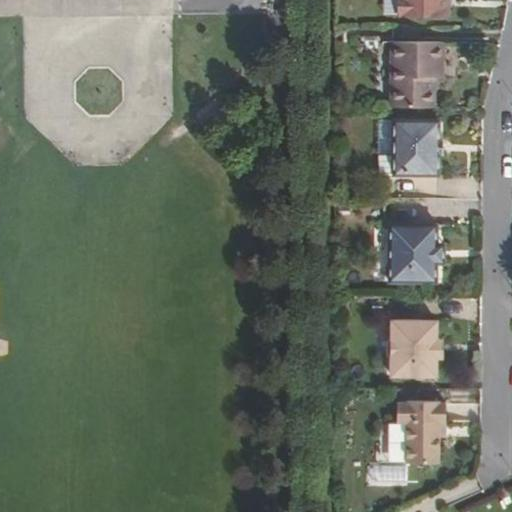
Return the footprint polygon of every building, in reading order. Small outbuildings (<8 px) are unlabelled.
[(400,0),(400,11),(410,11),(410,0),(400,0)] [(410,0),(410,11),(449,12),(448,0),(410,0)] [(392,105),(411,105),(410,38),(392,38),(392,105)] [(410,38),(411,105),(435,105),(435,73),(435,64),(444,64),(444,39),(410,38)] [(444,73),(444,64),(435,64),(435,73),(444,73)] [(391,182),(411,182),(411,125),(390,124),(391,182)] [(411,125),(411,182),(437,182),(437,162),(437,143),(438,125),(411,125)] [(411,227),(411,279),(436,279),(436,264),(436,241),(436,221),(411,221),(411,227)] [(389,279),(411,279),(411,227),(388,227),(389,279)] [(392,370),(412,370),(412,316),(392,316),(392,370)] [(412,316),(412,370),(435,370),(435,352),(435,334),(435,316),(412,316)] [(406,457),(412,457),(412,393),(407,393),(407,397),(397,397),(397,417),(406,418),(406,457)] [(412,393),(412,457),(438,456),(438,431),(439,416),(446,417),(446,397),(439,397),(439,393),(412,393)] [(408,479),(409,464),(368,463),(368,478),(408,479)]
